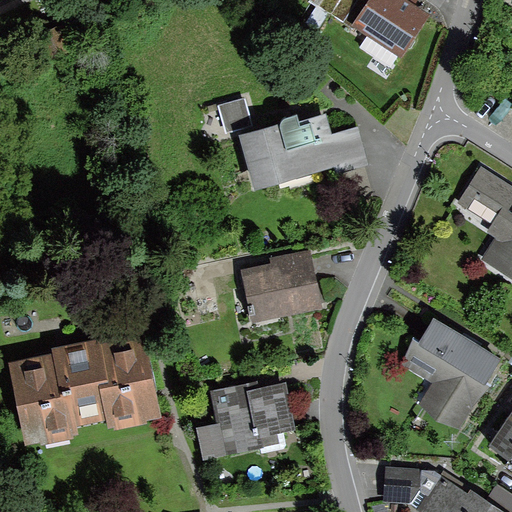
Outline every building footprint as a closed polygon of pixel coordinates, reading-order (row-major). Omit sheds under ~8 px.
[(321,0),(318,6),(330,14),(339,0),(321,0)] [(343,22),(357,0),(339,0),(330,14),(343,22)] [(410,47),(414,41),(413,33),(424,16),(412,8),(414,5),(406,0),(371,0),(357,23),(370,32),(362,44),(363,48),(389,62),(392,62),(403,48),(410,47)] [(37,37),(45,56),(68,46),(60,27),(37,37)] [(249,121),(243,101),(221,107),(226,128),(249,121)] [(333,160),(336,169),(363,161),(355,131),(328,139),(323,118),(295,126),(292,116),(297,115),(296,113),(283,117),(280,121),(280,126),(244,136),(257,182),(333,160)] [(511,213),(505,209),(511,197),(511,189),(481,169),(461,201),(494,222),(496,235),(498,236),(487,254),(488,255),(490,253),(511,266),(511,213)] [(278,306),(280,313),(319,304),(309,258),(291,262),(291,263),(244,272),(251,304),(248,305),(249,313),(278,306)] [(413,347),(404,361),(424,374),(425,371),(446,383),(431,407),(457,423),(497,358),(434,319),(416,349),(413,347)] [(123,410),(124,415),(153,409),(139,342),(121,346),(122,351),(97,356),(95,346),(59,353),(61,363),(36,368),(35,363),(17,367),(30,434),(59,428),(58,423),(74,420),(73,415),(106,409),(107,413),(123,410)] [(286,444),(282,428),(291,426),(283,384),(252,391),(251,386),(254,385),(254,383),(214,391),(221,424),(199,428),(205,455),(260,444),(261,453),(283,448),(286,444)] [(505,465),(511,470),(511,419),(510,418),(491,445),(510,458),(505,465)] [(387,499),(407,501),(417,487),(418,470),(389,468),(387,499)] [(510,511),(511,510),(511,493),(497,484),(487,501),(470,490),(467,494),(434,472),(423,471),(420,489),(438,498),(429,511),(510,511)]
